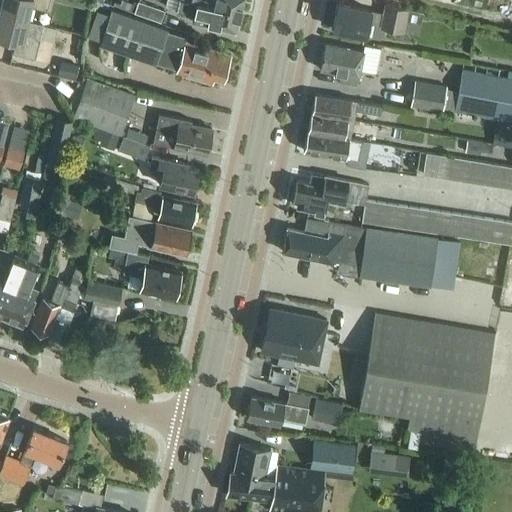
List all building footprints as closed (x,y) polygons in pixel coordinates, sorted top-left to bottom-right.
[(1,0),(0,7),(0,13),(27,21),(30,7),(47,11),(49,0),(1,0)] [(87,10),(88,0),(78,0),(76,7),(87,10)] [(241,14),(182,0),(167,0),(166,7),(177,10),(176,13),(193,17),(192,21),(237,32),(241,14)] [(182,0),(241,14),(244,0),(182,0)] [(134,12),(161,22),(165,10),(138,1),(134,12)] [(332,29),(365,37),(368,22),(380,24),(380,26),(402,31),(405,20),(421,23),(423,13),(407,9),(385,4),(383,14),(371,11),(338,3),(332,29)] [(168,29),(111,9),(99,44),(156,64),(168,29)] [(27,21),(0,13),(0,38),(15,42),(13,53),(35,59),(43,25),(27,21)] [(175,73),(212,84),(213,78),(223,81),(230,55),(184,43),(175,73)] [(376,73),(381,49),(364,46),(363,52),(325,44),(319,70),(340,74),(338,82),(357,86),(360,70),(376,73)] [(76,80),(79,67),(61,62),(57,76),(76,80)] [(455,112),(511,122),(511,78),(462,70),(455,112)] [(74,117),(105,128),(118,133),(133,95),(88,78),(74,117)] [(410,106),(442,112),(446,88),(414,82),(410,106)] [(315,95),(311,114),(354,122),(356,110),(380,114),(381,106),(315,95)] [(153,142),(207,153),(208,150),(209,147),(210,143),(210,141),(212,129),(191,125),(191,121),(159,114),(153,142)] [(311,114),(307,132),(350,140),(351,139),(354,122),(311,114)] [(73,123),(57,119),(46,162),(64,167),(73,123)] [(120,134),(118,133),(105,128),(99,145),(114,150),(120,134)] [(350,140),(307,132),(303,151),(358,160),(362,141),(351,139),(350,140)] [(123,136),(118,150),(144,159),(149,145),(123,136)] [(480,155),(482,143),(467,141),(466,153),(480,155)] [(24,152),(9,148),(5,163),(11,165),(11,163),(20,166),(24,152)] [(423,174),(438,177),(441,155),(427,153),(423,174)] [(438,177),(448,178),(452,157),(441,155),(438,177)] [(149,169),(162,172),(160,185),(194,192),(198,170),(188,168),(188,165),(152,157),(149,169)] [(448,178),(459,180),(462,159),(452,157),(448,178)] [(459,180),(469,182),(473,160),(462,159),(459,180)] [(469,182),(480,183),(484,162),(473,160),(469,182)] [(480,183),(491,185),(494,164),(484,162),(480,183)] [(491,185),(501,187),(505,165),(494,164),(491,185)] [(501,187),(511,188),(511,187),(511,166),(505,165),(501,187)] [(343,204),(344,201),(343,201),(347,181),(326,176),(324,187),(297,181),(293,201),(298,202),(297,207),(323,212),(326,200),(343,204)] [(24,179),(19,205),(36,209),(41,182),(24,179)] [(141,191),(142,187),(115,179),(113,187),(137,194),(138,191),(141,191)] [(343,201),(344,201),(364,205),(365,201),(368,185),(347,181),(343,201)] [(137,194),(132,216),(150,220),(153,205),(160,206),(158,216),(191,223),(192,220),(194,220),(196,211),(194,211),(196,203),(160,195),(161,191),(142,187),(141,191),(138,191),(137,194)] [(2,194),(0,200),(0,218),(10,221),(11,216),(15,197),(2,194)] [(78,219),(83,204),(59,196),(53,211),(78,219)] [(365,201),(364,205),(361,224),(373,226),(376,202),(365,201)] [(376,202),(373,226),(383,228),(387,204),(376,202)] [(387,204),(383,228),(394,229),(397,205),(387,204)] [(397,205),(394,229),(405,231),(408,207),(397,205)] [(408,207),(405,231),(416,232),(419,209),(408,207)] [(416,232),(426,234),(430,210),(419,209),(416,232)] [(426,234),(437,235),(440,212),(430,210),(426,234)] [(437,235),(448,237),(451,213),(440,212),(437,235)] [(448,237),(459,238),(462,215),(451,213),(448,237)] [(461,237),(470,238),(473,217),(462,215),(459,238),(461,238),(461,237)] [(150,220),(132,216),(130,216),(125,238),(112,235),(110,247),(135,252),(137,242),(151,245),(151,246),(154,247),(156,249),(161,251),(164,249),(185,254),(186,251),(188,248),(189,243),(188,240),(190,229),(150,220)] [(470,238),(480,240),(484,218),(473,217),(470,238)] [(383,228),(373,226),(361,224),(361,230),(307,218),(304,232),(287,228),(282,251),(339,264),(340,262),(362,265),(360,275),(452,289),(461,238),(459,238),(448,237),(437,235),(426,234),(416,232),(405,231),(394,229),(383,228)] [(480,240),(491,241),(494,220),(484,218),(480,240)] [(494,220),(491,241),(502,243),(505,221),(494,220)] [(511,222),(505,221),(502,243),(511,244),(511,240),(511,222)] [(152,291),(175,296),(176,293),(178,293),(180,284),(178,284),(181,271),(146,264),(148,255),(128,251),(123,272),(142,276),(140,288),(143,289),(142,292),(151,294),(152,291)] [(30,252),(27,260),(36,263),(39,256),(30,252)] [(0,313),(4,315),(26,260),(15,255),(4,280),(0,278),(0,313)] [(26,260),(4,315),(12,319),(15,322),(19,322),(23,323),(36,292),(28,289),(38,265),(36,263),(27,260),(26,260)] [(76,269),(72,281),(80,284),(82,280),(79,279),(82,272),(76,269)] [(35,328),(35,330),(42,333),(43,331),(48,333),(57,311),(59,312),(61,306),(73,311),(83,286),(80,284),(72,281),(70,286),(58,281),(50,301),(42,298),(31,326),(35,328)] [(85,299),(118,305),(121,288),(88,281),(85,299)] [(318,364),(327,321),(270,308),(261,352),(278,355),(276,365),(293,369),(295,359),(318,364)] [(358,408),(409,416),(407,429),(475,441),(482,400),(484,400),(492,355),(491,354),(494,334),(375,313),(358,408)] [(305,423),(308,408),(252,397),(250,405),(248,407),(247,412),(248,414),(247,418),(280,425),(281,418),(305,423)] [(325,423),(329,401),(316,399),(311,420),(325,423)] [(0,446),(3,439),(1,438),(8,418),(5,417),(6,415),(0,412),(0,446)] [(63,452),(67,441),(33,428),(20,461),(6,455),(0,470),(0,476),(22,485),(34,453),(58,463),(68,467),(73,456),(63,452)] [(348,470),(351,447),(315,443),(312,466),(348,470)] [(240,444),(234,473),(266,476),(271,450),(240,444)] [(373,445),(372,451),(384,453),(385,446),(373,445)] [(381,472),(383,460),(371,459),(370,470),(381,472)] [(266,476),(234,473),(231,472),(226,495),(271,500),(268,511),(273,511),(319,511),(325,472),(277,466),(276,478),(266,476)] [(49,484),(46,493),(54,495),(54,494),(55,487),(56,486),(49,484)] [(53,499),(78,504),(81,493),(55,487),(54,494),(54,495),(53,499)]
